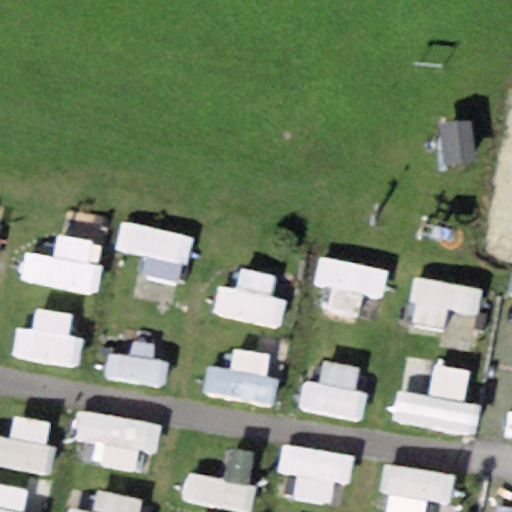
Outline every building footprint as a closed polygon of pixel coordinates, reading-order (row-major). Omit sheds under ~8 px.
[(472,131),(442,134),(446,174),(476,171),(472,131)] [(117,268),(185,282),(193,243),(125,229),(117,268)] [(62,244),(57,266),(28,260),(22,287),(96,302),(106,253),(62,244)] [(319,303),(386,311),(390,272),(323,265),(319,303)] [(475,339),(483,295),(417,284),(410,329),(475,339)] [(282,301),(224,289),(218,320),(276,332),(282,301)] [(71,374),(82,325),(31,313),(20,363),(71,374)] [(266,413),(278,368),(227,355),(215,400),(266,413)] [(362,423),(367,373),(314,368),(309,417),(362,423)] [(80,418),(74,460),(151,471),(157,429),(80,418)] [(288,450),(282,486),(345,498),(351,461),(288,450)] [(389,476),(391,511),(415,511),(414,475),(389,476)] [(148,511),(99,503),(97,511),(148,511)]
